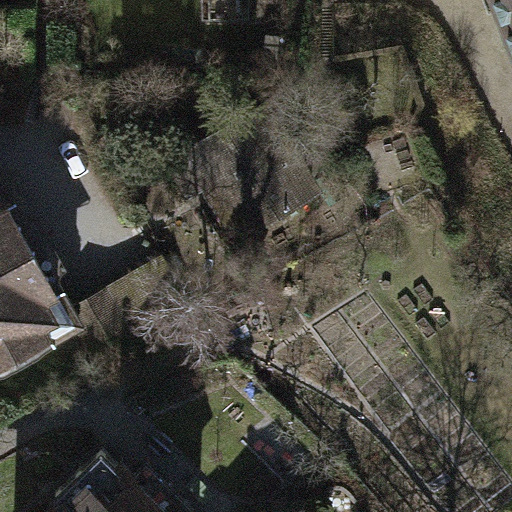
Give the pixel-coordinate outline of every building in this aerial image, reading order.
[(511,0),(497,0),(511,38),(511,0)] [(257,104),(165,156),(179,181),(198,171),(230,227),(304,186),(257,104)] [(0,354),(67,317),(61,306),(0,198),(0,354)] [(121,273),(61,306),(67,317),(91,360),(151,326),(121,273)] [(50,498),(36,511),(165,511),(112,460),(110,463),(93,445),(45,494),(50,498)]
